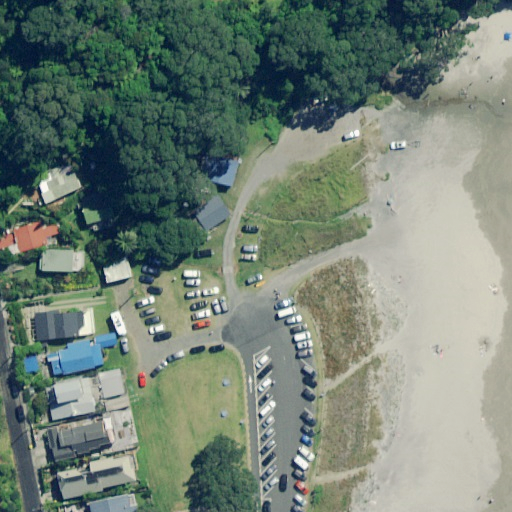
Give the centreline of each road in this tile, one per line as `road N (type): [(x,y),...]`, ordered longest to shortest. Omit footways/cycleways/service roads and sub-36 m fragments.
road 1 (residential): [(254,318),(269,318),(283,346),(288,436),(281,511)]
road 2 (residential): [(256,511),(244,332),(254,318)]
road 3 (residential): [(0,350),(32,511)]
